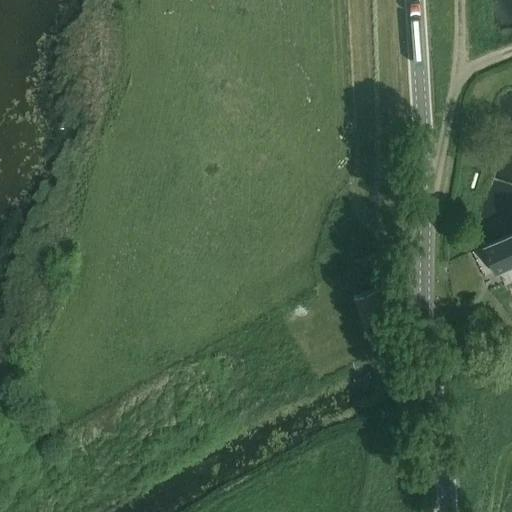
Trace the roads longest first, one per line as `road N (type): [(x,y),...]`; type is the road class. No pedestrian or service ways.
road 1 (unclassified): [(446,511),(427,328),(414,0)]
road 2 (track): [(425,207),(441,175),(454,88),(468,71),(511,50)]
